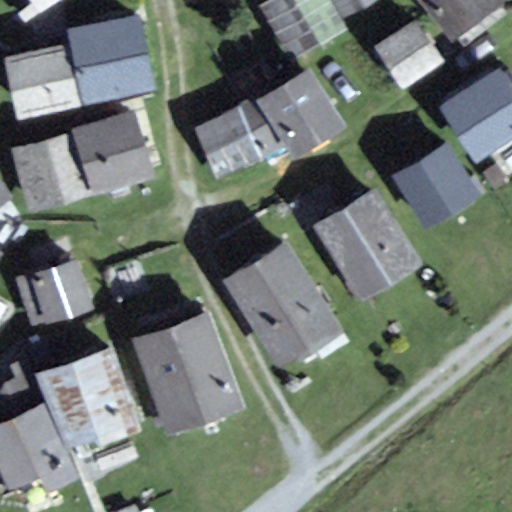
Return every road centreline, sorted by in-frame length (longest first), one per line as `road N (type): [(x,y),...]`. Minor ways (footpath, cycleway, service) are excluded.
road 1 (residential): [(310,483),(182,211),(160,0)]
road 2 (residential): [(310,483),(511,307)]
